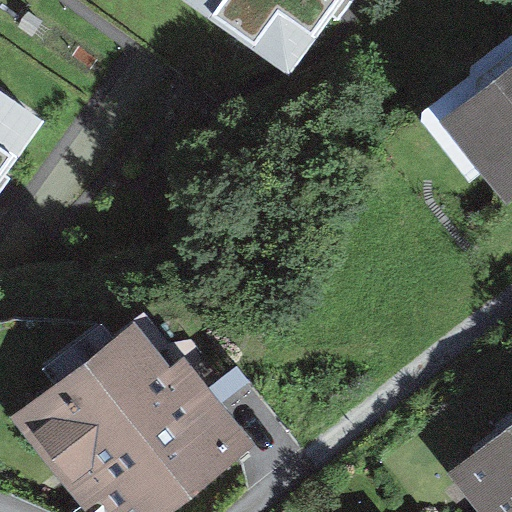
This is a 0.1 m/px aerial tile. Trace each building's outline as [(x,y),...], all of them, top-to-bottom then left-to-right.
[(187,0),(281,63),(323,0),(187,0)] [(0,153),(24,118),(0,101),(0,153)] [(511,114),(493,128),(511,153),(511,114)] [(153,323),(34,407),(108,511),(149,511),(241,447),(153,323)] [(511,511),(511,430),(459,472),(491,511),(511,511)]
